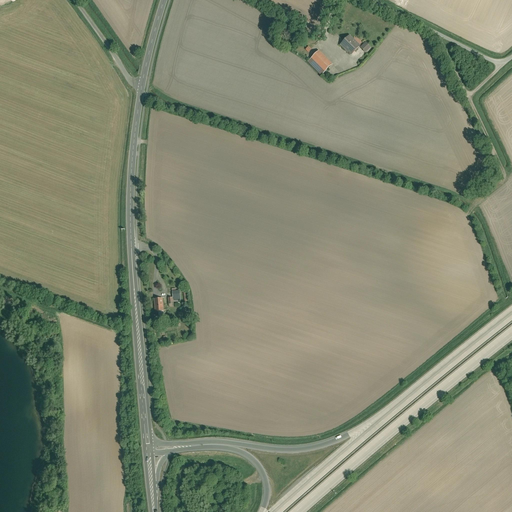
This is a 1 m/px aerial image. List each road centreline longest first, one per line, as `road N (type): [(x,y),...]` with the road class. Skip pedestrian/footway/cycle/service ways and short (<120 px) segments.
road 1 (tertiary): [(141,87),(131,212),(148,443)]
road 2 (motorway): [(298,511),(511,329)]
road 3 (motorway): [(396,402),(342,435),(295,449),(148,443)]
road 4 (motorway): [(396,402),(273,511)]
road 5 (unclassified): [(511,58),(502,67),(371,0)]
road 6 (motorway): [(511,312),(396,402)]
road 7 (motorway): [(172,451),(225,449),(259,464),(266,483),(259,511)]
